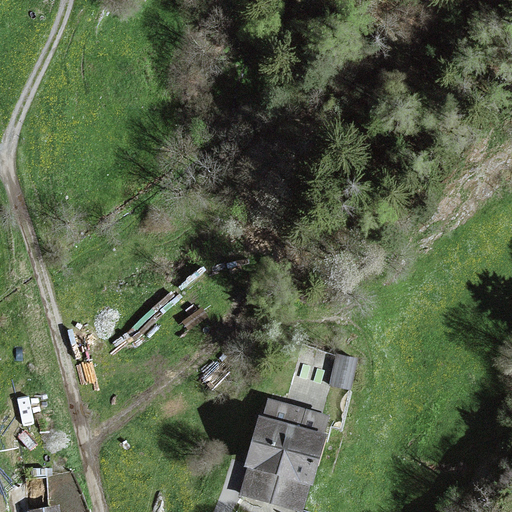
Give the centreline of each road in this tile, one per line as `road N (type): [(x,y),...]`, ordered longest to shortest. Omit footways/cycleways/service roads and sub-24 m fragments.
road 1 (track): [(102,511),(80,405),(35,269)]
road 2 (track): [(3,161),(65,0)]
